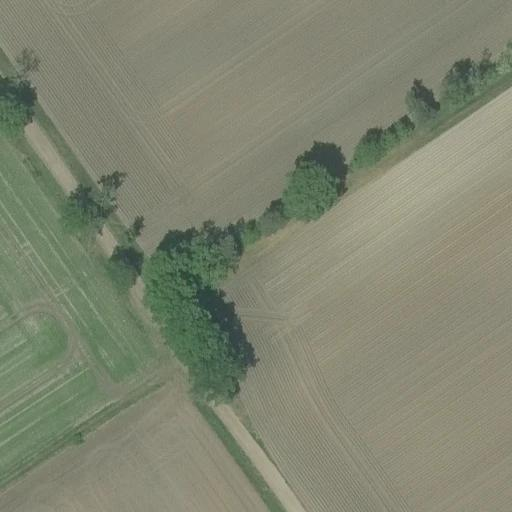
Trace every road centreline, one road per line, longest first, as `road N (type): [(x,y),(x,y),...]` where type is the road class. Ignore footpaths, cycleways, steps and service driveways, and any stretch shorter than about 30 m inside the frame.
road 1 (track): [(289,511),(0,88)]
road 2 (track): [(0,486),(184,361)]
